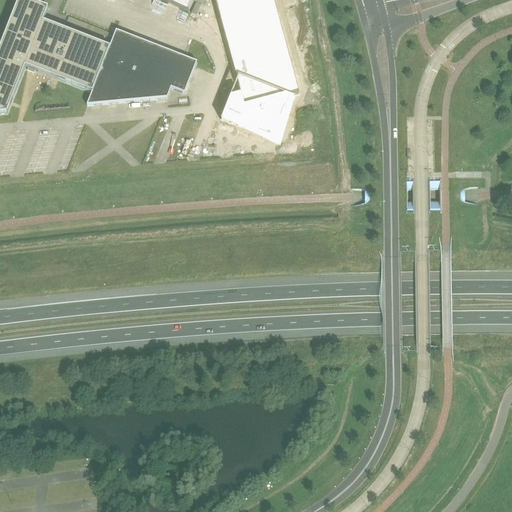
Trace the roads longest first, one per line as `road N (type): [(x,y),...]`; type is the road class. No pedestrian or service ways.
road 1 (motorway): [(511,288),(253,294),(0,318)]
road 2 (motorway): [(0,349),(270,325),(511,319)]
road 3 (tertiary): [(389,143),(390,408),(365,467),(320,511)]
road 4 (unclassified): [(511,393),(483,464),(450,511)]
road 5 (unclassified): [(219,47),(94,0)]
